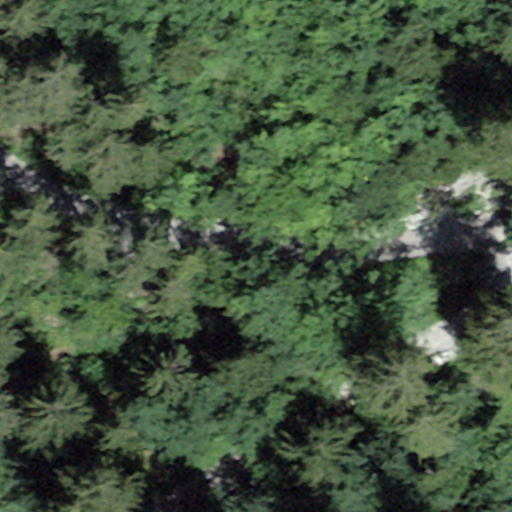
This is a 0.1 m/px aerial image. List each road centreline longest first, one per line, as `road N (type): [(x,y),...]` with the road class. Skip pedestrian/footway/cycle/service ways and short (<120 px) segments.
road 1 (track): [(511,256),(500,243),(382,259),(45,193),(0,166)]
road 2 (track): [(167,511),(323,402),(511,304)]
